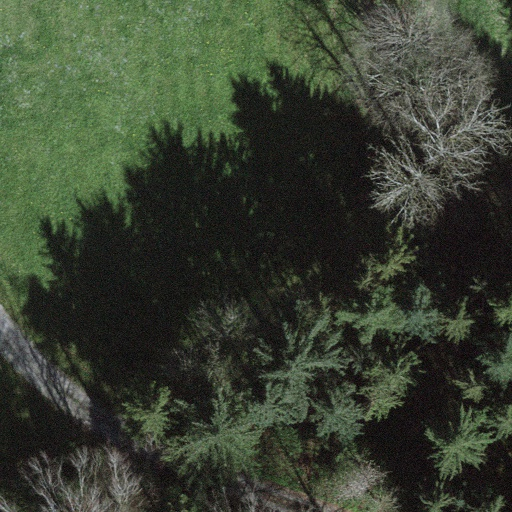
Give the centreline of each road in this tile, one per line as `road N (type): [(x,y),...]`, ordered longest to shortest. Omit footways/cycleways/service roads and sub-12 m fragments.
road 1 (track): [(511,332),(485,316),(430,253),(377,147),(338,0)]
road 2 (track): [(0,334),(55,386),(149,448),(306,511)]
